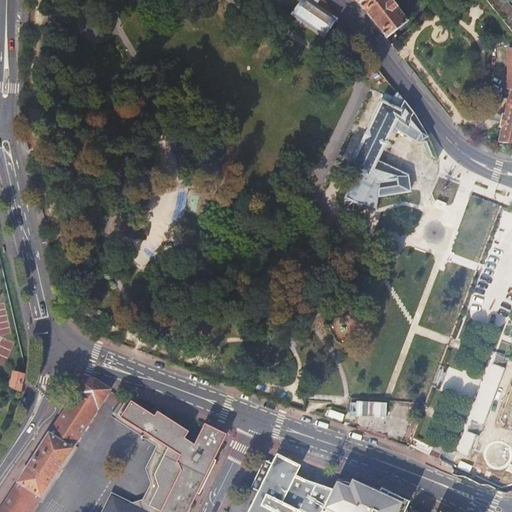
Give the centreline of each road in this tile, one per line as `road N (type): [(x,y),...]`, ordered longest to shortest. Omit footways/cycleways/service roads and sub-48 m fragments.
road 1 (secondary): [(502,511),(256,418)]
road 2 (tertiary): [(336,0),(455,146),(511,173)]
road 3 (secondary): [(59,348),(256,418)]
road 4 (secondary): [(6,148),(59,348)]
road 5 (tertiary): [(7,0),(6,148)]
road 6 (tertiary): [(0,467),(31,418),(59,348)]
